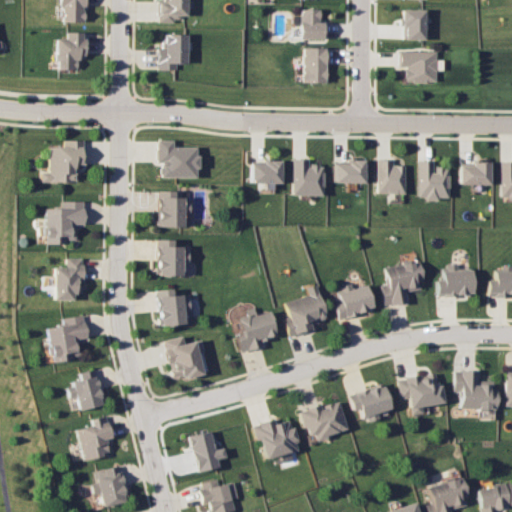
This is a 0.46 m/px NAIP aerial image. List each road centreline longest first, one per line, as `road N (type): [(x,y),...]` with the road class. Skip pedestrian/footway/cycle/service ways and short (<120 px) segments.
road 1 (residential): [(118,0),(124,296),(165,511)]
road 2 (residential): [(0,108),(511,125)]
road 3 (residential): [(148,425),(378,348),(511,336)]
road 4 (residential): [(363,0),(363,124)]
